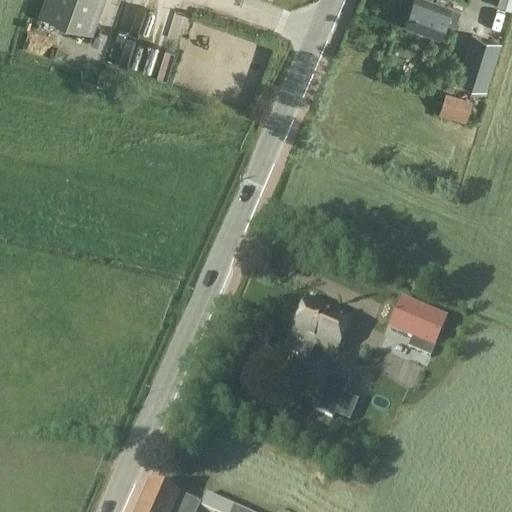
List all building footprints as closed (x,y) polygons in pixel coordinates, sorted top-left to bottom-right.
[(105,0),(44,0),(39,15),(93,34),(105,0)] [(451,6),(451,7),(432,0),(413,0),(404,23),(439,37),(445,23),(455,26),(461,10),(451,6)] [(511,0),(498,0),(497,5),(511,10),(511,9),(511,0)] [(29,28),(23,42),(43,49),(49,36),(29,28)] [(472,35),(458,81),(485,89),(499,43),(472,35)] [(445,92),(438,114),(466,123),(473,100),(445,92)] [(262,323),(232,294),(214,313),(244,341),(262,323)] [(306,344),(314,346),(336,356),(352,320),(307,300),(290,337),(306,344)] [(401,300),(388,329),(433,349),(446,320),(401,300)] [(298,362),(296,361),(284,387),(317,401),(318,402),(329,376),(329,375),(299,361),(298,362)] [(318,402),(317,401),(313,411),(333,419),(334,417),(343,395),(348,384),(329,376),(318,402)] [(343,395),(334,417),(347,422),(356,401),(343,395)] [(181,497),(180,498),(149,483),(136,511),(197,511),(200,505),(181,497)] [(207,511),(243,511),(205,495),(199,509),(207,511)]
